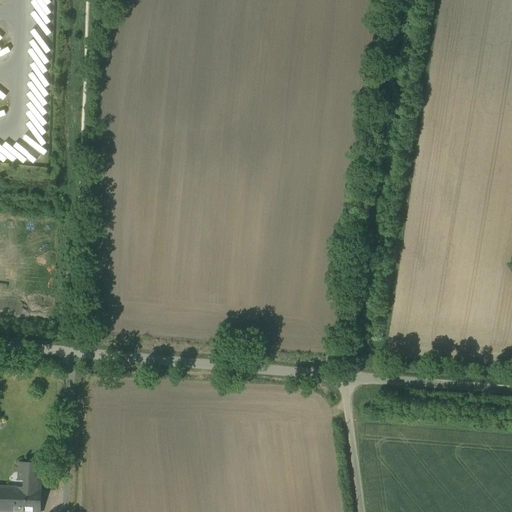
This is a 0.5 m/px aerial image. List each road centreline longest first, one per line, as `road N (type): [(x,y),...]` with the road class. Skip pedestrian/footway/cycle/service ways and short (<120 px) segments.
road 1 (track): [(347,377),(401,0)]
road 2 (unclassified): [(0,343),(347,377)]
road 3 (unclassified): [(347,377),(511,391)]
road 4 (unclassified): [(347,377),(360,511)]
